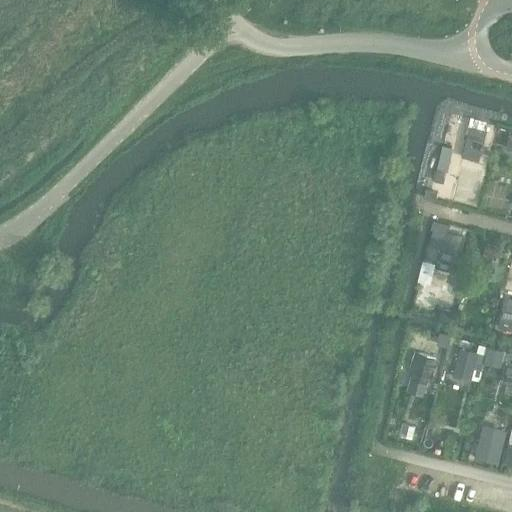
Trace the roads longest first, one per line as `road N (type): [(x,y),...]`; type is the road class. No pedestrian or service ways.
road 1 (unclassified): [(228,24),(48,209),(0,242)]
road 2 (unclassified): [(483,46),(339,43),(303,50),(252,42),(228,24)]
